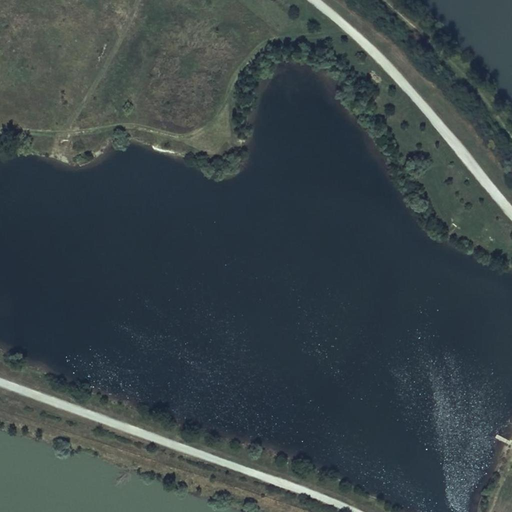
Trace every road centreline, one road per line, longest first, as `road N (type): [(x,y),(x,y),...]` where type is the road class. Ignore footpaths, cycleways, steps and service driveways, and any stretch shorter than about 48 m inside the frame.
road 1 (track): [(353,511),(0,381)]
road 2 (track): [(311,0),(400,75),(511,211)]
